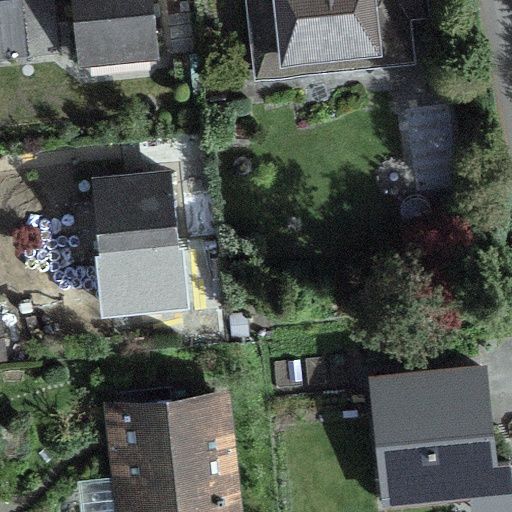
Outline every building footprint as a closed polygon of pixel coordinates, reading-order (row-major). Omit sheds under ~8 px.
[(0,0),(0,58),(59,53),(53,0),(0,0)] [(74,0),(79,51),(157,43),(152,0),(74,0)] [(410,57),(403,0),(252,0),(260,73),(410,57)] [(101,261),(179,254),(171,172),(94,180),(101,261)] [(492,462),(482,366),(375,377),(388,495),(511,482),(511,481),(510,460),(492,462)] [(132,511),(227,511),(215,395),(121,405),(132,511)]
